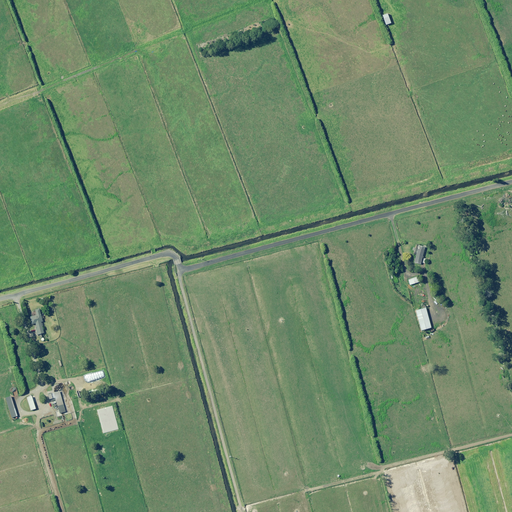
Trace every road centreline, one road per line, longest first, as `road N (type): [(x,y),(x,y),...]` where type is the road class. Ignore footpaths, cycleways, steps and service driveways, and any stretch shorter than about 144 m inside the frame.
road 1 (unclassified): [(511,182),(182,268)]
road 2 (unclassified): [(241,511),(182,268)]
road 3 (unclassified): [(182,268),(166,254),(0,298)]
